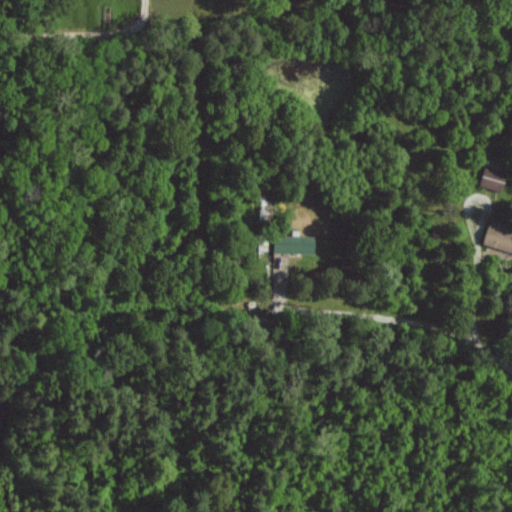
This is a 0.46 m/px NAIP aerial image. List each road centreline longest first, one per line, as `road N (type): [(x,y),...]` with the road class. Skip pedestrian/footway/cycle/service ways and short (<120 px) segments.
road 1 (residential): [(470,334),(324,311),(286,280)]
road 2 (residential): [(507,262),(470,334),(511,362)]
